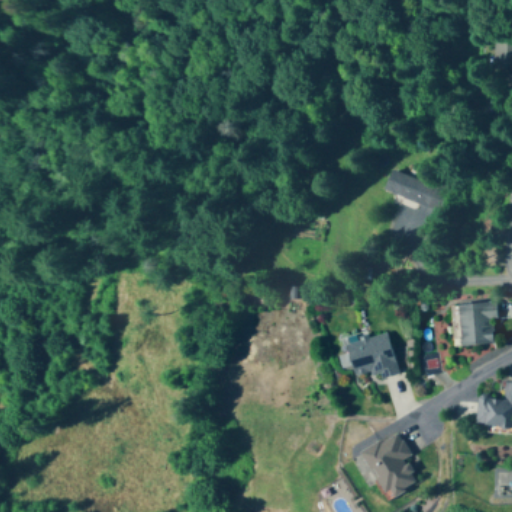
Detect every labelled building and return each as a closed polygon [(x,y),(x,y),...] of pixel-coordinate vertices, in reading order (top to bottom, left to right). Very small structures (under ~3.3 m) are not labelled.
[(488,68),(511,71),(511,38),(495,35),(488,68)] [(390,171),(383,193),(444,213),(451,192),(390,171)] [(482,248),(489,264),(499,259),(492,243),(482,248)] [(492,322),(497,321),(496,303),(458,305),(460,347),(493,345),(492,322)] [(397,372),(386,333),(344,345),(355,384),(397,372)] [(511,384),(504,384),(503,399),(477,397),(475,427),(511,429),(511,384)] [(405,460),(410,457),(399,434),(362,452),(386,500),(417,484),(405,460)]
